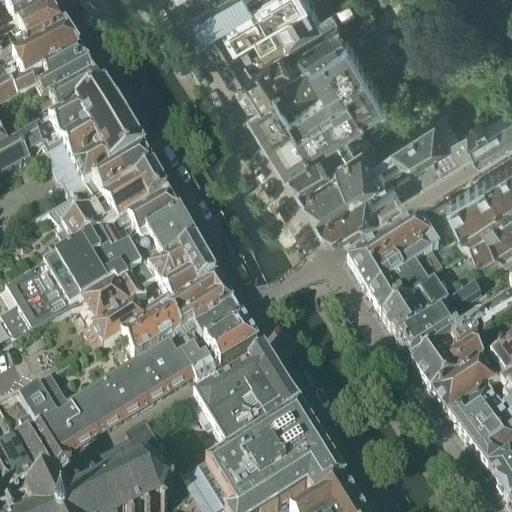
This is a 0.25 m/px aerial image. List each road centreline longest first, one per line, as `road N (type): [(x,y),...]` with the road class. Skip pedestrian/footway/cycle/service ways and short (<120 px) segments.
road 1 (residential): [(64,0),(124,84),(216,252),(378,511)]
road 2 (residential): [(326,265),(165,0)]
road 3 (residential): [(483,511),(326,265)]
road 4 (residential): [(511,148),(326,265)]
